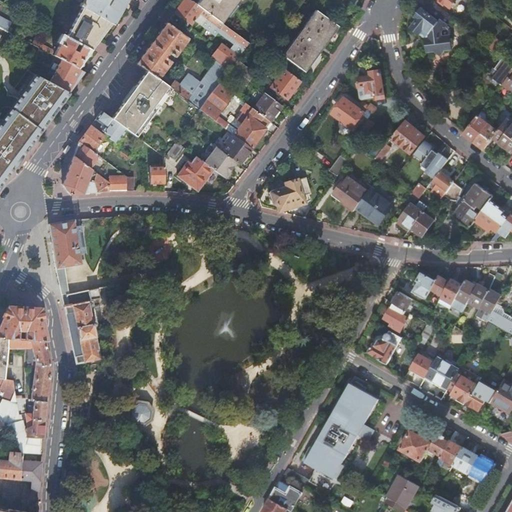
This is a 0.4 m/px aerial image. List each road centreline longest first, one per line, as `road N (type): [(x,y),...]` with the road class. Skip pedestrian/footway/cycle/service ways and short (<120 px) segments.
road 1 (residential): [(49,511),(63,361),(52,300),(4,266)]
road 2 (residential): [(384,0),(227,210)]
road 3 (tertiary): [(20,211),(36,168),(157,0)]
road 4 (residential): [(511,183),(417,105),(395,66),(391,0)]
road 5 (residential): [(227,210),(150,201),(20,211)]
road 6 (residential): [(343,355),(511,454)]
road 7 (residential): [(254,511),(343,355)]
road 8 (residential): [(398,252),(227,210)]
